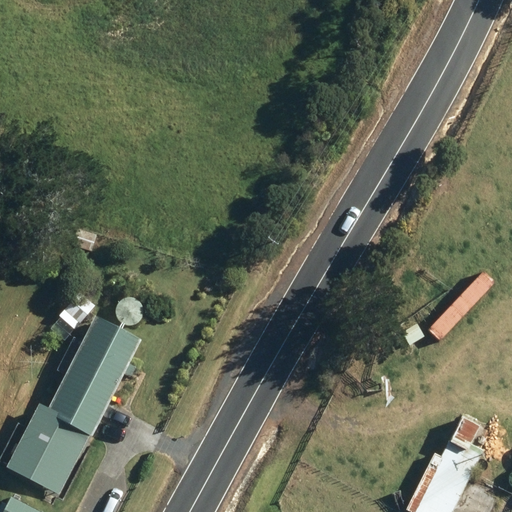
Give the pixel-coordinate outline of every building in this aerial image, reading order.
[(99,236),(75,230),(70,249),(93,255),(99,236)] [(78,293),(48,331),(66,345),(96,307),(78,293)] [(130,299),(127,299),(124,299),(122,300),(119,301),(117,303),(115,305),(114,307),(113,310),(112,312),(112,315),(112,318),(113,320),(114,323),(116,325),(118,327),(120,328),(123,329),(126,330),(128,330),(131,330),(134,329),(136,328),(138,326),(140,324),(142,322),(143,319),(143,316),(143,314),(143,311),(142,308),(141,306),(139,304),(137,302),(135,300),(132,299),(130,299)] [(57,494),(87,437),(89,437),(136,343),(89,320),(43,411),(34,407),(3,466),(57,494)] [(403,511),(404,511),(450,511),(480,452),(466,445),(474,428),(458,419),(438,458),(431,455),(403,511)] [(34,511),(10,499),(2,511),(34,511)]
